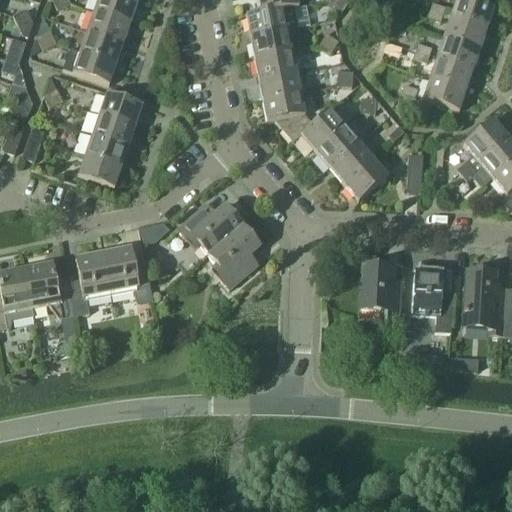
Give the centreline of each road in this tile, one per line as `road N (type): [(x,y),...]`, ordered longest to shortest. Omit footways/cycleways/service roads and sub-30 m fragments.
road 1 (unclassified): [(0,433),(114,412),(296,408)]
road 2 (residential): [(0,197),(82,226),(132,217),(157,210),(231,149)]
road 3 (unclassified): [(296,408),(511,428)]
road 4 (residential): [(303,229),(511,241)]
road 5 (residential): [(296,408),(303,229)]
road 6 (residential): [(231,149),(199,0)]
